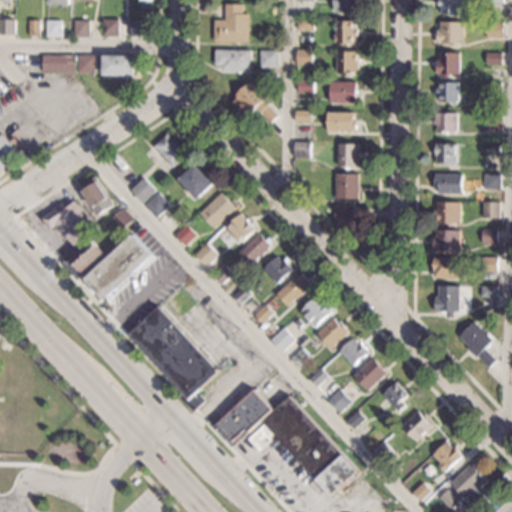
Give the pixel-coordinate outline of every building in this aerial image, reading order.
[(358,0),(358,12),(334,11),(334,0),(358,0)] [(464,0),(464,4),(461,4),(461,15),(440,15),(441,6),(438,6),(438,0),(464,0)] [(243,14),(250,14),(249,42),(215,41),(215,21),(225,21),(226,4),(243,4),(243,14)] [(14,34),(0,34),(0,19),(14,20),(14,34)] [(314,19),(314,30),(297,29),(297,19),(314,19)] [(118,36),(102,36),(102,20),(118,20),(118,36)] [(39,35),(28,35),(28,21),(39,21),(39,35)] [(60,36),(45,36),(46,21),(61,21),(60,36)] [(90,21),(89,37),(72,36),(73,21),(90,21)] [(146,37),(128,36),(129,21),(146,21),(146,37)] [(355,27),(357,27),(357,35),(355,35),(354,42),(334,41),(334,35),(335,35),(335,21),(355,21),(355,27)] [(462,43),(436,42),(436,29),(439,29),(439,22),(463,23),(462,43)] [(501,32),(486,32),(486,22),(501,22),(501,32)] [(251,60),(249,60),(249,71),(223,71),(223,66),(215,66),(215,50),(251,51),(251,60)] [(278,66),(260,66),(260,51),(278,51),(278,66)] [(311,51),(311,64),(297,64),(297,51),(311,51)] [(358,52),(357,72),(335,71),(336,52),(358,52)] [(458,73),(437,73),(437,59),(439,59),(439,53),(459,53),(458,73)] [(501,64),(486,63),(487,53),(501,53),(501,64)] [(75,72),(42,72),(42,55),(75,56),(75,72)] [(93,72),(78,72),(78,55),(94,55),(93,72)] [(134,67),(138,67),(138,75),(103,74),(103,55),(134,56),(134,67)] [(313,81),(313,92),(298,92),(298,81),(313,81)] [(355,103),(330,102),(330,82),(356,82),(355,103)] [(458,101),(439,101),(439,95),(436,95),(436,88),(439,88),(439,82),(458,83),(458,101)] [(500,91),(487,91),(487,82),(500,83),(500,91)] [(277,115),(268,123),(254,107),(248,112),(234,95),(248,83),(277,115)] [(310,123),(294,123),(295,110),(310,110),(310,123)] [(354,120),(356,120),(356,131),(328,131),(328,112),(354,112),(354,120)] [(500,130),(484,130),(485,112),(501,113),(500,130)] [(457,131),(436,131),(436,125),(432,125),(432,120),(436,120),(436,113),(457,113),(457,131)] [(186,153),(172,166),(154,147),(168,133),(186,153)] [(9,139),(14,135),(18,139),(13,144),(23,155),(0,174),(0,137),(4,134),(9,139)] [(309,158),(294,158),(294,141),(309,141),(309,158)] [(358,165),(337,165),(338,143),(358,144),(358,165)] [(455,163),(436,162),(436,156),(435,155),(435,144),(456,144),(455,163)] [(499,153),(484,153),(484,145),(500,145),(499,153)] [(214,183),(197,199),(179,180),(196,164),(214,183)] [(358,198),(335,198),(335,173),(359,174),(358,198)] [(461,194),(437,193),(437,189),(434,189),(435,174),(462,175),(461,194)] [(500,189),(484,188),(484,187),(481,187),(481,174),(500,174),(500,189)] [(115,205),(98,215),(82,188),(90,183),(89,181),(98,176),(115,205)] [(156,192),(143,204),(130,189),(143,177),(156,192)] [(169,205),(156,217),(145,205),(158,193),(169,205)] [(229,201),(231,198),(239,206),(214,229),(199,213),(221,193),(229,201)] [(101,226),(77,248),(55,225),(51,229),(43,219),(64,204),(76,199),(101,226)] [(459,223),(434,223),(435,209),(436,209),(437,202),(460,203),(459,223)] [(499,219),(482,218),(483,203),(497,203),(499,203),(499,219)] [(353,207),(352,224),(335,224),(335,206),(353,207)] [(134,220),(121,231),(111,218),(124,208),(134,220)] [(255,227),(239,242),(226,227),(242,213),(255,227)] [(197,235),(186,245),(176,235),(187,225),(197,235)] [(459,250),(433,250),(433,238),(436,238),(436,230),(459,231),(459,250)] [(496,244),(481,244),(482,230),(483,230),(497,230),(496,244)] [(270,245),(248,266),(237,253),(258,233),(270,245)] [(153,256),(105,299),(87,278),(134,235),(153,256)] [(105,253),(77,278),(64,264),(92,238),(105,253)] [(218,254),(205,266),(195,255),(208,243),(218,254)] [(497,273),(481,272),(482,256),(497,256),(497,273)] [(279,262),(283,258),(292,268),(276,283),(262,268),(275,257),(279,262)] [(461,278),(433,277),(433,257),(461,258),(461,278)] [(233,273),(221,285),(213,276),(225,264),(233,273)] [(304,281),(305,280),(310,285),(287,306),(276,295),(297,275),(304,281)] [(459,312),(453,312),(453,319),(447,319),(447,315),(442,315),(442,312),(435,311),(435,298),(439,298),(439,286),(460,286),(459,312)] [(244,287),(251,295),(240,305),(233,297),(244,287)] [(497,298),(481,298),(481,287),(496,287),(498,287),(497,298)] [(322,303),(323,302),(332,311),(315,328),(309,322),(310,321),(302,311),(316,298),(322,303)] [(273,313),(262,324),(254,316),(266,305),(273,313)] [(220,372),(196,394),(190,400),(184,394),(130,335),(160,307),(220,372)] [(338,323),(340,321),(350,332),(331,349),(317,334),(333,318),(338,323)] [(493,341),(485,349),(496,360),(488,368),(478,357),(476,359),(466,348),(468,346),(459,337),(474,322),(493,341)] [(282,329),(294,341),(281,354),(269,341),(282,329)] [(359,344),(361,342),(370,352),(354,367),(339,352),(354,339),(359,344)] [(309,356),(298,367),(290,358),(301,348),(309,356)] [(387,373),(368,391),(354,377),(374,359),(387,373)] [(328,377),(316,387),(309,379),(320,368),(328,377)] [(408,396),(401,402),(405,406),(399,412),(383,396),(396,383),(408,396)] [(273,410),(233,446),(215,426),(255,390),(273,410)] [(346,397),(334,408),(327,400),(339,390),(346,397)] [(184,394),(181,397),(195,412),(208,401),(202,394),(198,397),(196,394),(190,400),(184,394)] [(359,472),(332,496),(327,490),(321,495),(311,484),(316,480),(274,434),(271,438),(273,440),(260,452),(249,439),(265,424),(263,422),(290,397),(359,472)] [(366,418),(354,429),(347,421),(359,410),(366,418)] [(423,417),(425,415),(435,425),(416,442),(402,427),(418,412),(423,417)] [(452,448),(455,446),(458,450),(457,451),(462,456),(445,473),(439,466),(441,464),(434,456),(447,443),(452,448)] [(395,455),(385,465),(375,454),(385,444),(395,455)] [(488,481),(471,496),(470,494),(465,499),(463,496),(458,501),(460,502),(451,510),(439,497),(448,490),(451,493),(457,489),(451,483),(472,464),(488,481)] [(430,491),(419,501),(413,494),(423,484),(430,491)]
